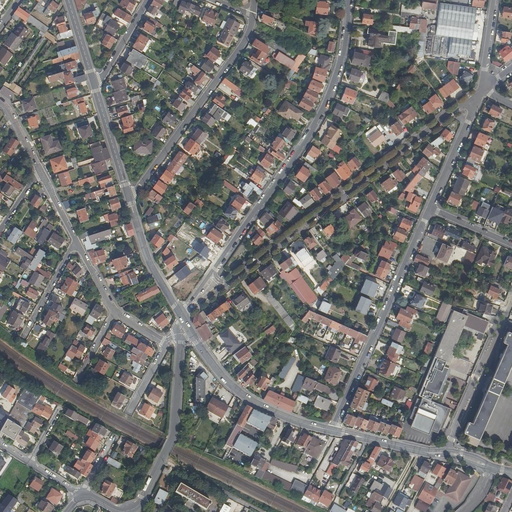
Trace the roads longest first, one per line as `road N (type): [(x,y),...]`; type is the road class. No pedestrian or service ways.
road 1 (residential): [(210,287),(483,89)]
road 2 (residential): [(349,0),(325,106),(210,287)]
road 3 (residential): [(429,208),(331,431)]
road 4 (residential): [(253,16),(241,45),(128,195)]
road 5 (secondary): [(190,334),(249,400),(331,431)]
road 6 (residential): [(445,449),(511,297)]
road 7 (secondary): [(128,195),(148,259),(181,319)]
road 8 (residential): [(483,89),(429,208)]
